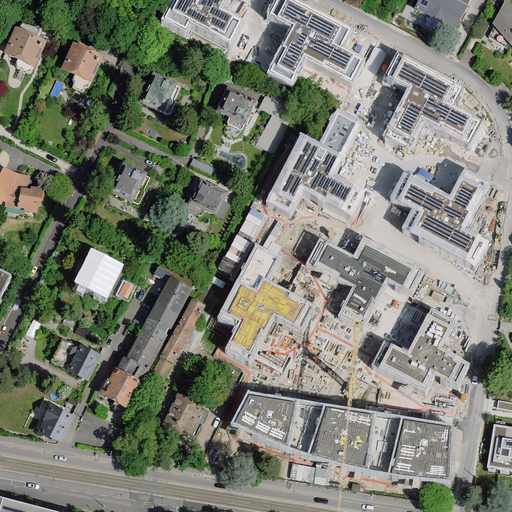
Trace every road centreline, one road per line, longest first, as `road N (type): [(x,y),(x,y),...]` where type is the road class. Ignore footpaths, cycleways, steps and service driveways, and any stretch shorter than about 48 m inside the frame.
road 1 (residential): [(0,344),(142,45)]
road 2 (residential): [(511,197),(459,511)]
road 3 (residential): [(325,0),(471,79),(492,101),(511,145)]
road 4 (secondary): [(383,511),(154,474)]
road 5 (residential): [(60,459),(137,296)]
road 6 (secondary): [(0,475),(149,499)]
